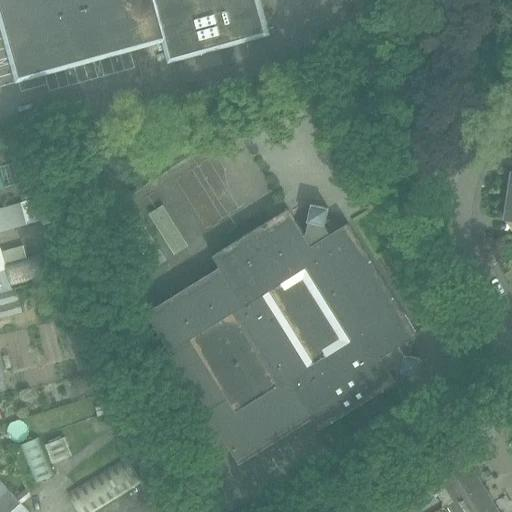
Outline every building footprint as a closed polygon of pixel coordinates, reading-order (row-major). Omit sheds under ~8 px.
[(0,0),(0,11),(17,74),(22,72),(23,77),(165,38),(170,59),(261,34),(265,28),(257,0),(0,0)] [(55,193),(0,208),(0,231),(43,219),(44,226),(62,220),(55,193)] [(149,311),(146,312),(170,350),(158,357),(165,369),(189,408),(197,420),(209,412),(240,462),(242,461),(242,460),(313,416),(314,418),(314,417),(321,428),(396,381),(388,368),(390,367),(402,370),(404,371),(404,370),(416,373),(416,374),(418,374),(418,373),(418,372),(421,360),(422,360),(422,358),(420,358),(407,355),(408,355),(406,354),(406,355),(400,345),(417,334),(348,222),(330,233),(324,224),(325,222),(324,222),(327,209),(328,209),(328,208),(326,207),(326,208),(314,205),(314,204),(312,204),(312,206),(309,218),(308,220),(309,220),(306,232),(304,234),(288,209),(213,255),(220,265),(219,266),(220,267),(149,311)] [(24,245),(1,251),(1,248),(0,248),(0,293),(12,290),(12,289),(51,278),(45,255),(28,260),(24,245)] [(447,410),(459,402),(454,393),(441,401),(447,410)] [(45,445),(53,463),(72,455),(65,437),(45,445)] [(20,446),(35,484),(55,475),(39,438),(20,446)] [(471,463),(460,445),(420,469),(432,489),(435,487),(434,486),(471,463)] [(95,511),(144,483),(128,457),(68,492),(79,511),(95,511)] [(482,482),(471,463),(434,486),(435,487),(442,499),(440,503),(442,506),(446,504),(482,482)] [(152,480),(170,511),(186,503),(172,469),(152,480)] [(393,491),(402,486),(396,476),(387,481),(393,491)] [(0,498),(9,491),(0,481),(0,498)] [(476,511),(494,502),(482,482),(446,504),(451,511),(476,511)] [(383,484),(364,495),(369,504),(388,492),(383,484)] [(404,488),(395,493),(402,505),(411,499),(404,488)] [(20,503),(9,491),(0,498),(0,511),(9,511),(11,511),(20,503)] [(379,511),(394,503),(388,492),(369,504),(373,511),(379,511)] [(499,511),(494,502),(476,511),(499,511)] [(28,511),(20,503),(11,511),(28,511)] [(399,511),(394,503),(379,511),(399,511)]
